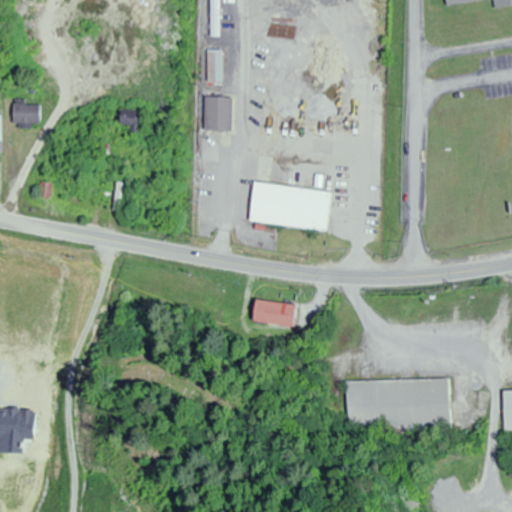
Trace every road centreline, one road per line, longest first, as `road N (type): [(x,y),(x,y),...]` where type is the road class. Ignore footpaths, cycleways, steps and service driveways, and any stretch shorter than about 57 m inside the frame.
road 1 (secondary): [(0,221),(314,276),(399,278),(511,264)]
road 2 (residential): [(314,276),(326,212),(296,148),(233,76),(222,0)]
